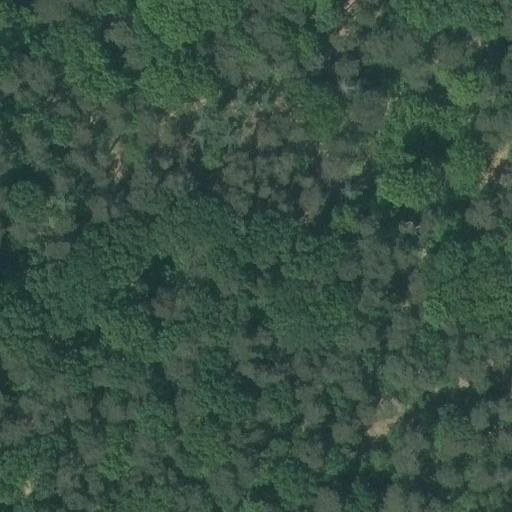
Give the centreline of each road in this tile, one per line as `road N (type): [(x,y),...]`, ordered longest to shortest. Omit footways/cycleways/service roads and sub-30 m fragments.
road 1 (track): [(441,511),(376,446),(361,400),(446,169),(430,4)]
road 2 (track): [(251,511),(511,365)]
road 3 (track): [(141,0),(0,144)]
road 4 (track): [(0,58),(191,0)]
road 5 (track): [(8,511),(10,434),(0,378)]
